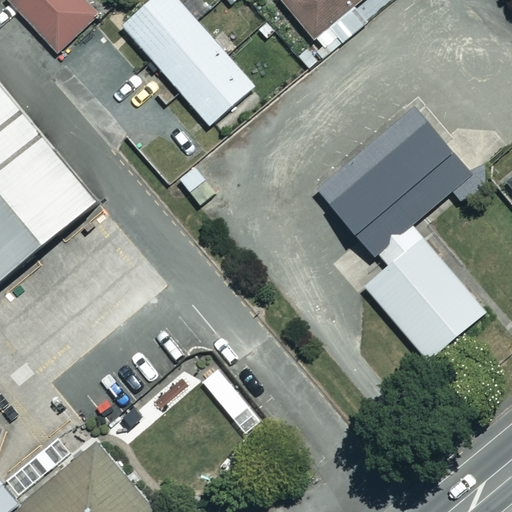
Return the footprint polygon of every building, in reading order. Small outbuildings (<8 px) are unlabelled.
[(99,12),(87,0),(8,0),(57,52),(99,12)] [(260,92),(179,0),(154,0),(125,25),(216,130),(260,92)] [(281,0),(326,55),(364,24),(350,7),(359,0),(281,0)] [(0,291),(104,206),(0,81),(0,291)] [(477,171),(419,104),(319,190),(377,257),(460,185),(477,171)] [(489,313),(427,241),(368,292),(430,364),(489,313)] [(132,270),(118,253),(64,298),(78,315),(132,270)] [(0,511),(24,511),(29,508),(0,473),(0,436),(3,430),(0,426),(0,511)] [(155,511),(100,444),(29,508),(24,511),(155,511)]
